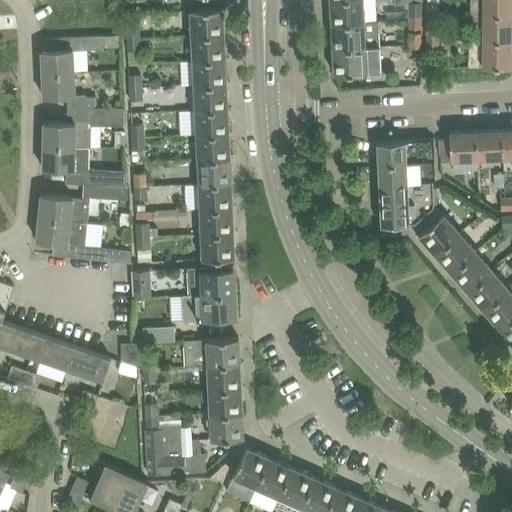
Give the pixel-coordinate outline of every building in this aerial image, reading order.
[(364,20),(362,0),(330,0),(332,21),(364,20)] [(421,11),(421,0),(410,0),(410,14),(416,14),(416,11),(421,11)] [(511,14),(511,0),(471,0),(471,13),(484,13),(511,14)] [(427,2),(426,15),(432,15),(432,12),(439,12),(439,2),(438,2),(427,2)] [(223,7),(203,8),(191,8),(192,33),(224,32),(223,7)] [(421,26),(421,11),(416,11),(416,14),(410,14),(410,26),(421,26)] [(426,15),(426,28),(439,28),(439,12),(432,12),(432,15),(426,15)] [(511,40),(511,14),(484,13),(484,39),(511,40)] [(364,20),(332,21),(333,46),(379,44),(378,19),(364,20)] [(139,23),(127,24),(127,37),(139,36),(139,23)] [(421,30),(410,30),(410,45),(421,45),(421,30)] [(225,57),(224,32),(192,33),(193,58),(225,57)] [(439,47),(439,33),(426,32),(426,47),(439,47)] [(105,34),(92,34),(90,34),(70,35),(71,48),(41,49),(43,73),(75,71),(74,47),(92,46),(103,46),(105,42),(105,34)] [(140,49),(139,36),(127,37),(128,50),(140,49)] [(484,39),(483,65),(511,66),(511,40),(484,39)] [(334,73),(381,70),(379,44),(333,46),(334,73)] [(226,82),(225,57),(193,58),(194,83),(226,82)] [(76,93),(75,71),(43,73),(44,96),(68,95),(68,108),(85,108),(95,108),(95,95),(86,95),(86,92),(76,93)] [(128,74),(129,87),(141,86),(141,73),(128,74)] [(228,106),(226,82),(194,83),(195,108),(228,106)] [(142,99),(141,86),(129,87),(130,100),(142,99)] [(44,121),(44,144),(90,145),(91,145),(92,124),(124,124),(124,106),(95,107),(95,108),(85,108),(68,108),(68,121),(44,121)] [(229,131),(228,106),(195,108),(197,133),(229,131)] [(131,123),(132,136),(144,135),(143,122),(131,123)] [(511,127),(502,128),(503,156),(511,155),(511,127)] [(502,128),(476,130),(477,157),(503,156),(502,128)] [(440,137),(441,153),(450,153),(450,158),(477,157),(476,130),(450,131),(450,137),(440,137)] [(230,156),(229,131),(197,133),(198,158),(230,156)] [(144,135),(132,136),(132,149),(145,148),(144,135)] [(435,159),(434,138),(377,140),(378,162),(407,161),(407,160),(435,159)] [(113,168),(94,167),(89,167),(90,145),(44,144),(43,155),(43,168),(67,168),(67,182),(84,182),(93,183),(112,184),(113,168)] [(231,181),(230,156),(198,158),(199,182),(231,181)] [(436,178),(435,159),(407,160),(407,161),(378,162),(379,182),(408,181),(408,179),(436,178)] [(146,172),(134,173),(135,184),(141,184),(141,187),(146,187),(146,172)] [(436,180),(436,178),(408,179),(408,181),(379,182),(380,203),(435,200),(434,180),(436,180)] [(233,206),(231,181),(199,182),(200,208),(233,206)] [(87,221),(90,195),(104,195),(127,196),(127,185),(112,184),(93,183),(84,182),(84,197),(73,196),(41,192),(39,216),(70,219),(87,221)] [(147,198),(146,187),(141,187),(141,184),(135,184),(135,199),(147,198)] [(511,208),(511,195),(500,196),(501,209),(511,208)] [(415,223),(434,207),(435,206),(435,200),(380,203),(381,223),(409,222),(414,222),(415,223)] [(234,231),(233,206),(200,208),(201,233),(234,231)] [(415,223),(412,225),(419,233),(436,252),(460,231),(444,212),(440,215),(434,207),(415,223)] [(511,226),(511,213),(501,214),(502,227),(511,226)] [(87,221),(70,219),(39,216),(37,239),(78,243),(77,256),(131,261),(131,248),(85,243),(87,221)] [(136,222),(137,235),(149,234),(148,221),(136,222)] [(235,256),(234,231),(201,233),(203,257),(235,256)] [(460,231),(436,252),(452,271),(477,249),(460,231)] [(150,247),(149,234),(137,235),(137,247),(150,247)] [(477,249),(452,271),(468,289),(493,268),(477,249)] [(234,263),(214,264),(187,265),(188,293),(188,294),(235,291),(235,289),(237,288),(236,280),(234,278),(234,263)] [(151,295),(149,268),(132,269),(133,296),(151,295)] [(493,268),(468,289),(484,308),(509,287),(493,268)] [(0,318),(3,319),(14,285),(0,279),(0,318)] [(511,290),(509,287),(484,308),(500,327),(511,316),(511,290)] [(236,314),(235,291),(188,294),(188,293),(183,294),(184,319),(199,318),(199,316),(236,314)] [(511,316),(500,327),(511,340),(511,316)] [(4,319),(0,330),(0,343),(32,355),(40,332),(4,319)] [(143,340),(175,338),(174,324),(142,326),(143,340)] [(67,367),(75,344),(40,332),(32,355),(67,367)] [(239,336),(219,337),(195,338),(184,338),(185,365),(206,364),(206,363),(240,361),(239,336)] [(144,341),(122,342),(122,360),(138,365),(144,365),(146,364),(145,350),(144,341)] [(103,379),(111,356),(75,344),(67,367),(103,379)] [(156,350),(145,350),(146,364),(156,364),(156,350)] [(241,386),(240,361),(206,363),(206,364),(208,364),(209,388),(241,386)] [(17,379),(21,366),(12,363),(8,376),(17,379)] [(156,377),(156,364),(146,364),(144,365),(145,377),(156,377)] [(37,386),(42,373),(33,370),(28,383),(37,386)] [(81,386),(96,389),(98,378),(84,375),(81,386)] [(242,411),(241,386),(209,388),(210,412),(242,411)] [(88,404),(93,391),(84,388),(79,401),(88,404)] [(53,408),(63,399),(53,389),(43,398),(53,408)] [(156,414),(156,403),(145,403),(146,417),(150,417),(150,414),(156,414)] [(244,436),(242,411),(210,412),(211,438),(244,436)] [(205,452),(200,453),(199,438),(191,439),(190,425),(181,426),(181,419),(171,420),(171,414),(157,415),(156,414),(150,414),(150,417),(146,417),(149,473),(185,471),(206,470),(205,452)] [(246,445),(227,489),(250,499),(257,485),(270,456),(246,445)] [(279,495),(292,465),(270,456),(257,485),(279,495)] [(31,472),(35,463),(23,457),(19,466),(31,472)] [(112,506),(127,471),(106,461),(90,497),(108,505),(108,504),(112,506)] [(0,492),(11,469),(0,463),(0,492)] [(302,505),(315,475),(292,465),(279,495),(302,505)] [(134,511),(149,480),(142,477),(127,471),(112,506),(126,511),(134,511)] [(90,480),(77,475),(74,483),(86,489),(90,480)] [(318,511),(325,511),(338,485),(315,475),(302,505),(318,511)] [(23,491),(27,482),(14,477),(10,486),(23,491)] [(353,511),(361,495),(338,485),(325,511),(353,511)] [(82,499),(69,494),(65,503),(78,508),(82,499)] [(380,511),(383,505),(361,495),(353,511),(380,511)] [(178,511),(183,502),(170,497),(163,511),(178,511)]
